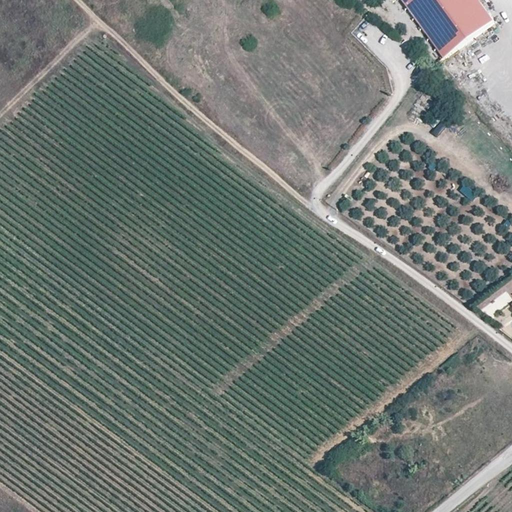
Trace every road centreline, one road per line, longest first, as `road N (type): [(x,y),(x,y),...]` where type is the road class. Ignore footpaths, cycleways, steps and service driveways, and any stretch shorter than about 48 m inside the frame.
road 1 (track): [(76,0),(268,171),(511,348)]
road 2 (unknown): [(309,202),(396,95),(397,64),(366,23)]
